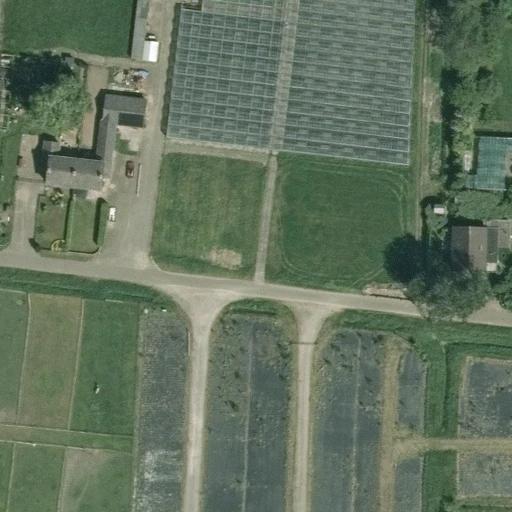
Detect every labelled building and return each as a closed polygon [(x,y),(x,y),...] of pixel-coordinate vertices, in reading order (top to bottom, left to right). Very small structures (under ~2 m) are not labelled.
[(137,0),(130,60),(155,63),(157,44),(144,42),(149,0),(202,0),(202,6),(180,3),(179,11),(180,11),(166,139),(408,167),(415,0),(137,0)] [(96,165),(77,163),(74,189),(100,191),(101,180),(110,181),(116,127),(143,130),(147,100),(105,95),(102,122),(100,121),(96,165)] [(511,147),(511,134),(474,134),(474,146),(511,147)] [(40,173),(49,174),(48,186),(74,189),(77,163),(58,161),(60,144),(44,142),(40,173)] [(484,263),(497,264),(497,248),(510,249),(511,222),(502,222),(502,209),(494,208),(494,193),(503,193),(505,169),(478,168),(477,190),(462,190),(461,208),(483,209),(482,230),(454,229),(453,272),(484,272),(484,263)] [(445,206),(435,206),(435,214),(444,215),(445,206)]
